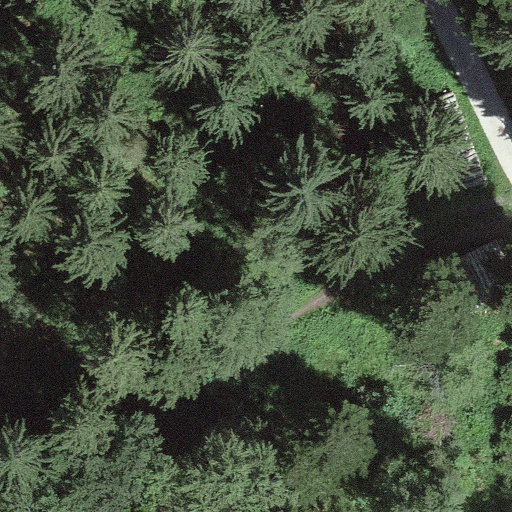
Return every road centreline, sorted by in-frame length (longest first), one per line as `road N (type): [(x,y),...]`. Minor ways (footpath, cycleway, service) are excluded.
road 1 (track): [(18,511),(252,333),(511,213)]
road 2 (track): [(427,0),(511,157)]
